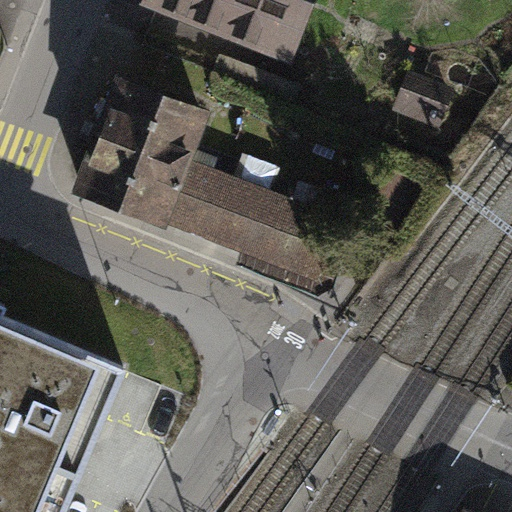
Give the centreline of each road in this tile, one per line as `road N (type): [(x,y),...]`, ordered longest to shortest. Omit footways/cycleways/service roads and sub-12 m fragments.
road 1 (residential): [(273,333),(0,205)]
road 2 (residential): [(511,449),(273,333)]
road 3 (residential): [(0,195),(74,0)]
road 4 (residential): [(174,511),(273,333)]
